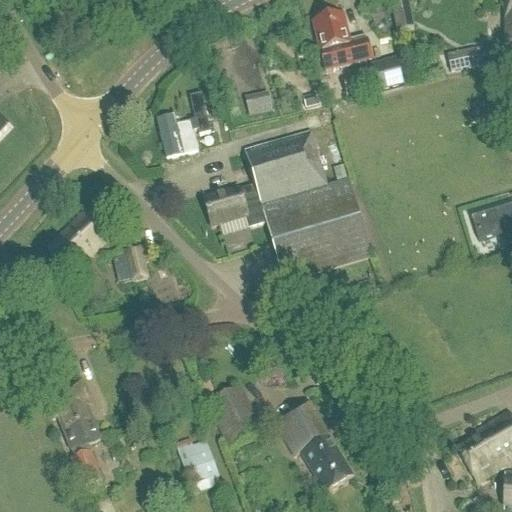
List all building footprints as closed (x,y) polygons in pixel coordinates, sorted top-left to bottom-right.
[(350,47),(343,18),(314,26),(326,75),(372,63),(367,43),(350,47)] [(478,53),(468,55),(472,72),(482,70),(478,53)] [(397,62),(381,67),(389,89),(404,84),(397,62)] [(376,94),(372,75),(343,82),(348,101),(376,94)] [(0,139),(10,129),(0,118),(0,139)] [(327,189),(312,136),(246,155),(256,189),(240,194),(240,193),(204,203),(212,231),(247,221),(250,232),(267,227),(284,286),(371,261),(348,183),(327,189)] [(111,240),(86,214),(49,252),(69,274),(86,257),(90,261),(111,240)] [(394,238),(403,273),(442,262),(432,227),(394,238)] [(149,283),(142,250),(124,254),(131,287),(149,283)] [(91,408),(81,383),(71,388),(70,393),(59,397),(57,393),(43,399),(53,424),(59,421),(72,454),(73,454),(76,461),(72,462),(83,490),(102,483),(88,448),(101,443),(87,409),(91,408)] [(264,437),(241,390),(207,407),(229,454),(264,437)] [(354,482),(308,407),(276,427),(296,460),(300,457),(326,499),(354,482)] [(511,466),(511,421),(509,417),(475,437),(478,442),(458,454),(477,487),(511,466)] [(193,461),(189,450),(178,454),(191,491),(219,481),(210,455),(193,461)]
